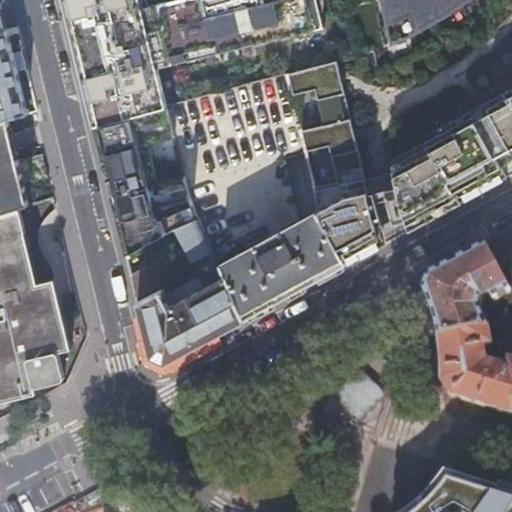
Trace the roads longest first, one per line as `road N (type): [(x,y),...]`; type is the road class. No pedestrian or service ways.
road 1 (residential): [(511,202),(133,408)]
road 2 (residential): [(32,0),(133,408)]
road 3 (residential): [(133,408),(0,481)]
